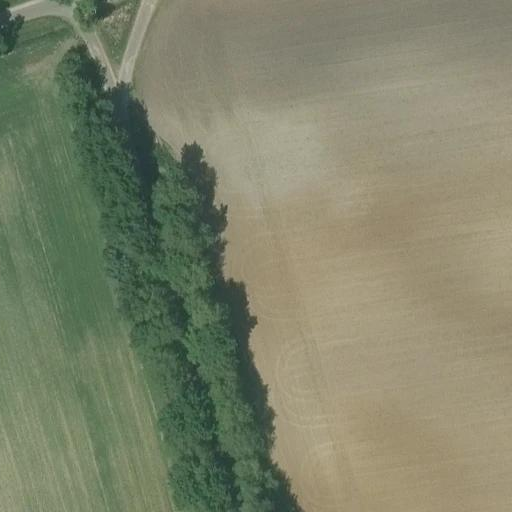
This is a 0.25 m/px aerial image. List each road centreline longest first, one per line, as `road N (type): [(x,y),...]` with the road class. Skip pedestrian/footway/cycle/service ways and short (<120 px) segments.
road 1 (unclassified): [(250,511),(122,111)]
road 2 (unclassified): [(122,111),(96,39),(63,0)]
